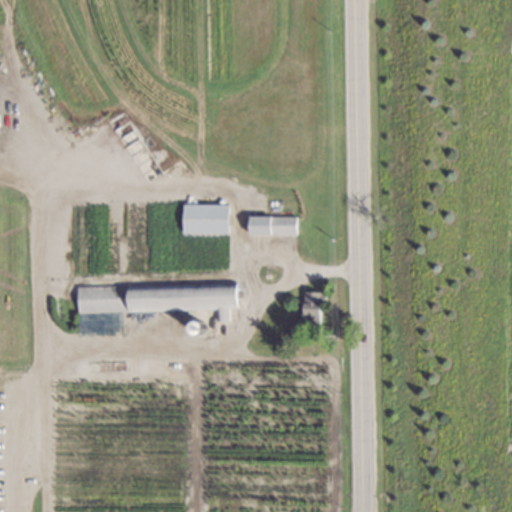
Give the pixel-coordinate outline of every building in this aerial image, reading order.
[(184,206),(183,234),(230,234),(230,206),(184,206)] [(250,217),(250,235),(297,236),(297,219),(250,217)] [(238,284),(238,309),(227,310),(227,322),(215,323),(214,311),(122,314),(123,336),(78,337),(75,289),(238,284)] [(309,324),(309,317),(301,318),(300,291),(314,291),(314,301),(322,301),(322,311),(317,311),(317,324),(309,324)] [(194,323),(198,324),(201,328),(201,332),(199,335),(195,337),(192,337),(189,335),(187,330),(188,328),(190,325),(194,323)]
